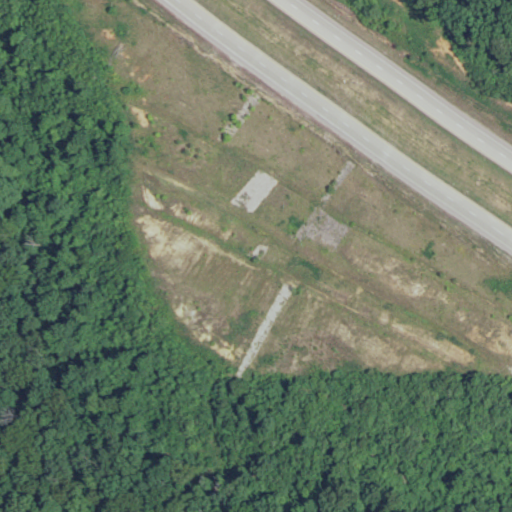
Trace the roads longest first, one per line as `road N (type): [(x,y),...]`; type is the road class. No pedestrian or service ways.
road 1 (trunk): [(168,0),(217,47),(511,250)]
road 2 (trunk): [(511,167),(269,0)]
